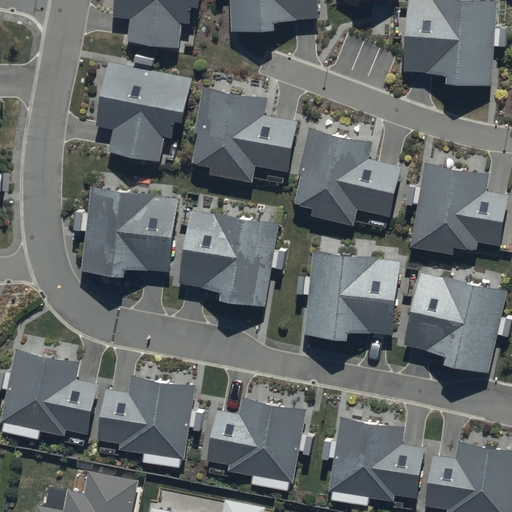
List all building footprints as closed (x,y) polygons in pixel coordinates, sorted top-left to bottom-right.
[(202,2),(201,0),(114,0),(114,6),(137,9),(134,36),(178,41),(181,15),(192,17),(194,1),(202,2)] [(320,13),(319,0),(235,0),(237,26),(276,24),(276,16),(320,13)] [(490,81),(494,0),(409,0),(406,68),(452,70),(452,79),(490,81)] [(187,117),(194,75),(106,59),(95,116),(115,120),(110,147),(159,155),(164,125),(174,127),(176,115),(187,117)] [(263,105),(266,89),(204,77),(191,151),(210,154),(208,165),(252,173),(255,156),(286,162),(295,111),(263,105)] [(366,150),(370,133),(309,118),(292,191),(310,196),(310,204),(354,214),(357,199),(389,207),(401,158),(366,150)] [(420,174),(407,171),(403,193),(416,195),(408,236),(450,244),(452,234),(472,238),(473,231),(496,235),(506,186),(484,182),(488,162),(425,150),(420,174)] [(93,173),(88,197),(79,195),(75,213),(84,215),(76,257),(127,267),(129,257),(169,264),(183,191),(93,173)] [(287,240),(278,238),(283,214),(193,196),(178,270),(217,278),(215,288),(266,298),(274,256),(284,258),(287,240)] [(313,239),(308,263),(299,261),(295,279),(304,281),(296,322),(347,332),(349,322),(388,330),(403,257),(313,239)] [(509,307),(500,305),(505,281),(415,263),(400,337),(440,345),(438,355),(489,365),(497,324),(506,325),(509,307)] [(14,339),(10,362),(0,360),(0,379),(6,381),(0,416),(0,419),(40,426),(41,418),(67,422),(68,417),(90,420),(98,370),(72,366),(75,349),(14,339)] [(204,401),(194,399),(198,377),(138,365),(135,382),(107,377),(98,424),(124,429),(122,441),(144,445),(143,450),(184,458),(192,417),(201,419),(204,401)] [(312,425),(301,423),(305,400),(245,389),(242,406),(214,400),(205,448),(232,453),(229,464),(251,468),(250,474),(292,481),(299,440),(308,442),(312,425)] [(342,407),(338,431),(325,429),(322,447),(334,449),(327,488),(368,495),(369,487),(395,491),(396,486),(417,489),(426,439),(399,434),(402,418),(342,407)] [(511,511),(511,441),(460,433),(458,450),(430,446),(422,493),(453,498),(450,511),(511,511)] [(128,511),(136,473),(87,464),(84,484),(67,480),(63,504),(36,499),(33,511),(128,511)] [(264,511),(266,500),(224,492),(220,511),(151,499),(148,511),(264,511)]
